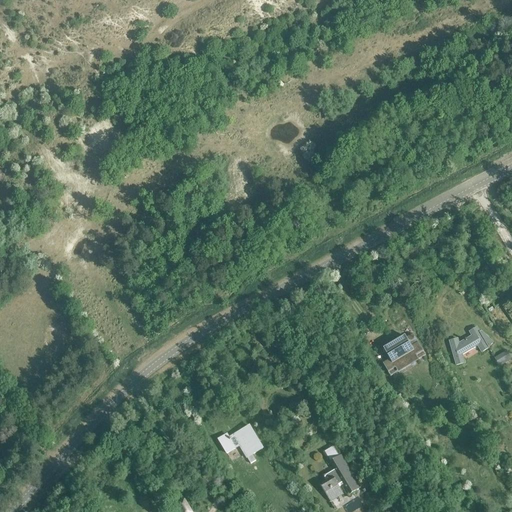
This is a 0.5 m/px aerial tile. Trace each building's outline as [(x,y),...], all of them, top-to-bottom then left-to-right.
[(482,353),(489,348),(477,328),(470,333),(472,337),(460,344),(458,339),(450,342),(456,366),(465,363),(463,355),(473,349),(472,347),(477,344),(482,353)] [(389,360),(382,364),(390,377),(398,372),(396,369),(415,357),(418,361),(426,356),(413,334),(406,338),(404,339),(405,341),(396,346),(395,345),(384,351),(389,360)] [(495,359),(499,366),(511,359),(507,352),(495,359)] [(252,455),(262,449),(249,427),(230,438),(228,434),(218,440),(226,454),(239,446),(246,459),(247,458),(251,464),(256,461),(252,455)] [(350,494),(359,489),(340,457),(331,463),(335,470),(324,477),(327,482),(321,486),(331,502),(344,494),(338,485),(343,482),(350,494)] [(189,511),(184,501),(177,505),(180,511),(189,511)]
